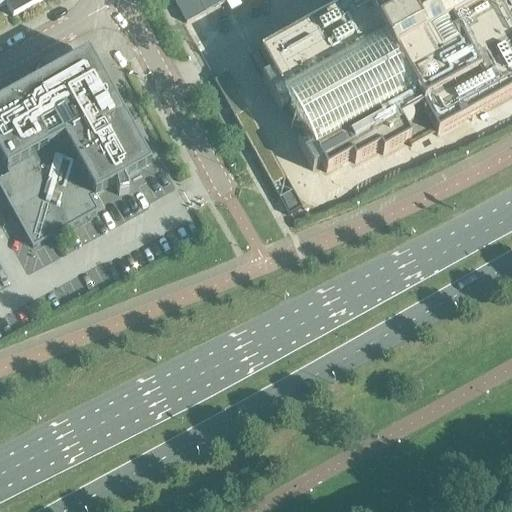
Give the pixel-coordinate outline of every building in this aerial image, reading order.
[(0,0),(0,30),(54,0),(0,0)] [(198,1),(200,0),(172,0),(186,24),(206,13),(198,1)] [(511,7),(508,0),(348,0),(350,2),(259,52),(271,75),(261,80),(280,114),(281,113),(279,109),(287,104),(294,117),(291,127),(302,131),(309,143),(300,148),(298,143),(296,144),(312,172),(322,167),(326,174),(351,160),(354,165),(379,151),(382,156),(408,142),(411,148),(435,135),(437,137),(511,95),(511,7)] [(149,166),(103,80),(94,85),(84,68),(68,77),(63,69),(0,103),(0,159),(6,169),(0,172),(0,189),(33,248),(104,209),(97,196),(149,167),(150,166),(149,166)] [(289,212),(298,207),(292,194),(282,198),(289,212)]
